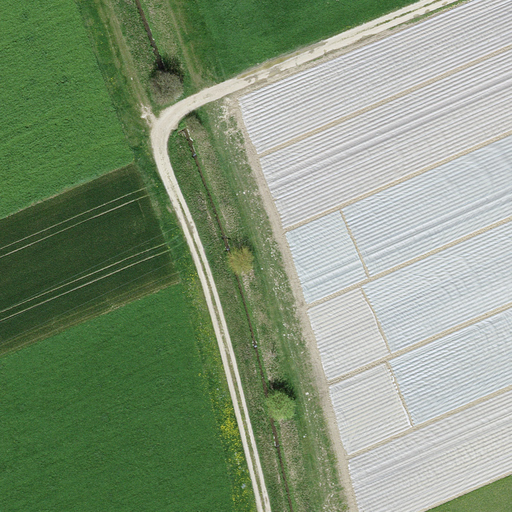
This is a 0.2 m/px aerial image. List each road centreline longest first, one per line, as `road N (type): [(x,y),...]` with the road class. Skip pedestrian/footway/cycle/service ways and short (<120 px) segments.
road 1 (track): [(108,0),(220,326),(263,511)]
road 2 (track): [(155,128),(181,108),(438,0)]
